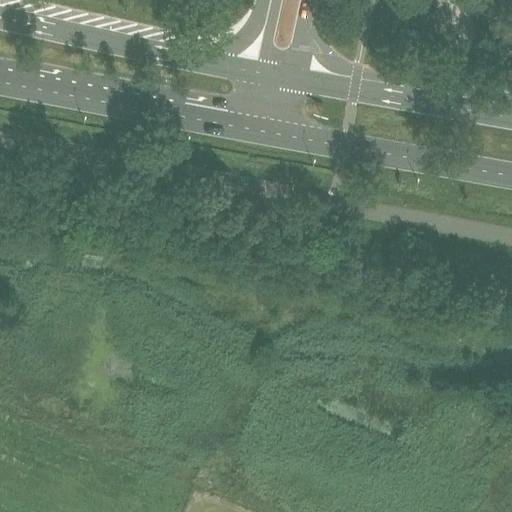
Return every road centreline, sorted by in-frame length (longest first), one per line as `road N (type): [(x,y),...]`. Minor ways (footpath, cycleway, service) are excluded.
road 1 (residential): [(0,141),(511,236)]
road 2 (primary): [(273,74),(0,15)]
road 3 (primary): [(0,84),(262,130)]
road 4 (primary): [(262,130),(511,176)]
road 5 (primary): [(511,118),(273,74)]
